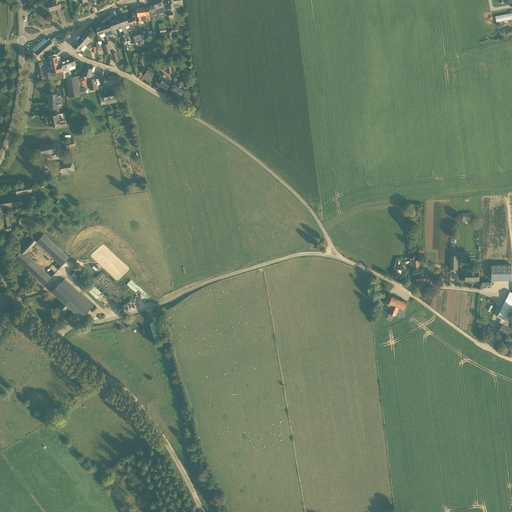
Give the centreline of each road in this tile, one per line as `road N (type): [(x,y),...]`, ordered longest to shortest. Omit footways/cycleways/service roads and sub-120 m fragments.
road 1 (unclassified): [(330,254),(299,199),(265,169),(147,88),(70,52),(69,39),(85,21)]
road 2 (unclassified): [(54,338),(225,275),(293,255),(330,254)]
road 3 (unclassified): [(201,511),(156,429),(54,338)]
road 4 (unclassified): [(511,360),(405,290),(330,254)]
road 5 (unclassified): [(0,160),(15,119),(22,40)]
